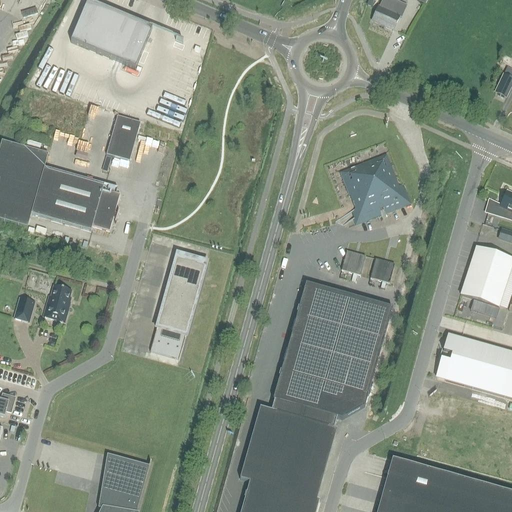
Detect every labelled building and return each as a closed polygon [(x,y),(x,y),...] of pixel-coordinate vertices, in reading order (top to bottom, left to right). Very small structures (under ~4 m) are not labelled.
[(393,31),(399,17),(387,12),(390,6),(392,7),(395,1),(392,0),(382,0),(382,3),(379,8),(378,8),(372,22),(393,31)] [(135,70),(152,30),(87,3),(70,43),(135,70)] [(495,94),(506,99),(511,85),(511,70),(507,68),(495,94)] [(189,89),(193,80),(185,76),(181,86),(189,89)] [(178,130),(183,118),(159,110),(155,121),(178,130)] [(140,124),(117,118),(112,137),(135,144),(140,124)] [(44,169),(48,156),(1,142),(0,147),(0,221),(27,229),(31,215),(90,232),(92,227),(109,232),(113,219),(116,220),(117,214),(114,214),(119,196),(102,191),(104,186),(44,169)] [(386,156),(341,173),(356,211),(352,213),(354,220),(353,220),(355,226),(411,204),(404,184),(398,186),(386,156)] [(511,195),(507,193),(500,207),(487,201),(486,201),(489,203),(486,213),(503,218),(506,212),(511,214),(511,195)] [(511,246),(511,233),(501,230),(497,241),(511,246)] [(511,261),(476,250),(460,297),(498,309),(511,266),(511,261)] [(341,272),(360,277),(365,258),(346,253),(341,272)] [(178,363),(185,340),(187,340),(208,263),(176,254),(154,331),(157,332),(151,355),(178,363)] [(375,260),(370,279),(389,285),(394,266),(375,260)] [(314,511),(317,503),(316,502),(336,431),(334,430),(336,421),(339,422),(364,408),(392,310),(305,285),(273,401),(274,402),(271,412),(260,409),(240,481),(252,484),(244,511),(314,511)] [(70,299),(69,299),(71,292),(54,287),(51,298),(49,297),(43,318),(64,324),(70,304),(69,303),(70,299)] [(35,304),(19,299),(13,320),(29,324),(35,304)] [(472,389),(472,390),(511,400),(511,354),(484,347),(457,340),(456,341),(449,340),(439,378),(445,380),(445,381),(472,389)] [(458,396),(470,397),(470,389),(458,388),(458,396)] [(11,414),(15,399),(2,395),(1,401),(0,401),(0,417),(4,419),(6,413),(11,414)] [(420,422),(413,446),(511,473),(511,421),(433,399),(426,423),(420,422)] [(137,511),(151,463),(150,463),(149,468),(107,456),(98,510),(103,511),(102,511),(137,511)] [(511,511),(511,494),(392,461),(377,511),(511,511)]
